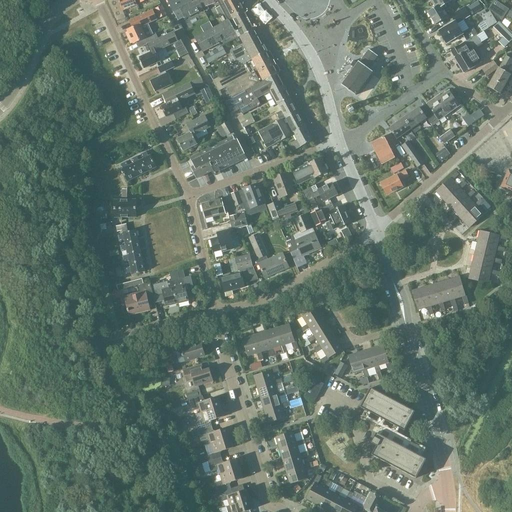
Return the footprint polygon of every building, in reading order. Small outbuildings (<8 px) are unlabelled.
[(118,0),(122,10),(137,5),(135,0),(139,0),(140,3),(149,0),(148,0),(118,0)] [(180,9),(197,0),(167,0),(168,1),(173,12),(180,9)] [(225,3),(232,18),(244,12),(238,0),(197,0),(180,9),(185,19),(203,10),(203,9),(215,4),(218,2),(220,6),(225,3)] [(448,18),(442,8),(452,1),(450,0),(431,0),(436,7),(427,13),(435,26),(448,18)] [(468,6),(464,8),(468,15),(472,12),(473,14),(482,10),(477,2),(469,7),(468,6)] [(498,2),(492,13),(501,21),(509,10),(498,2)] [(162,6),(154,9),(158,19),(166,15),(162,6)] [(463,34),(457,24),(469,16),(468,15),(464,8),(451,16),(454,22),(438,31),(446,45),(463,34)] [(128,32),(125,33),(130,44),(133,43),(133,44),(137,42),(146,38),(141,27),(157,20),(153,10),(152,11),(136,18),(129,21),(133,28),(127,31),(128,32)] [(484,11),(479,15),(484,23),(493,18),(490,12),(486,14),(484,11)] [(221,47),(240,37),(254,29),(244,12),(232,18),(194,38),(202,53),(220,44),(221,47)] [(511,34),(499,22),(494,28),(503,37),(498,42),(504,48),(511,39),(511,34)] [(238,67),(248,62),(266,53),(254,29),(240,37),(243,44),(240,46),(230,51),(238,67)] [(146,38),(137,42),(139,48),(147,44),(151,52),(140,57),(145,69),(161,61),(156,51),(174,44),(178,42),(174,32),(159,39),(156,33),(146,38)] [(476,36),(450,51),(464,74),(474,67),(480,63),(481,60),(475,49),(482,45),(476,36)] [(180,41),(178,42),(174,44),(179,56),(187,53),(180,41)] [(221,47),(204,56),(208,64),(226,54),(221,47)] [(369,50),(363,58),(360,63),(358,62),(341,85),(355,96),(372,72),(368,69),(378,56),(369,50)] [(248,62),(238,67),(213,81),(219,92),(226,88),(231,98),(277,74),(266,53),(248,62)] [(499,94),(510,75),(506,72),(510,65),(511,66),(511,65),(511,59),(506,56),(488,88),(489,88),(488,91),(489,93),(494,96),(496,96),(498,93),(499,94)] [(172,85),(165,72),(175,67),(172,62),(158,68),(162,76),(150,81),(155,92),(172,85)] [(493,62),(482,70),(487,77),(498,69),(493,62)] [(277,74),(231,98),(225,102),(231,114),(240,110),(242,114),(261,105),(257,98),(267,93),(270,99),(271,98),(272,99),(275,97),(278,104),(290,97),(277,74)] [(201,78),(181,87),(162,96),(166,104),(162,106),(167,117),(173,114),(176,120),(188,114),(186,108),(183,110),(179,102),(196,94),(193,89),(203,84),(201,78)] [(430,111),(436,120),(437,121),(459,106),(449,91),(441,97),(439,94),(425,104),(427,106),(427,107),(427,108),(430,112),(430,111)] [(297,111),(290,97),(278,104),(285,118),(297,111)] [(404,118),(411,129),(414,133),(419,129),(420,127),(418,124),(426,119),(430,124),(436,120),(430,111),(430,112),(427,108),(422,111),(419,107),(404,118)] [(258,132),(267,148),(291,136),(291,135),(293,133),(301,147),(313,141),(297,111),(285,118),(258,132)] [(190,133),(176,140),(182,152),(197,145),(194,138),(196,137),(197,140),(207,135),(205,131),(210,128),(204,116),(186,125),(189,130),(190,133)] [(252,117),(240,123),(243,128),(255,122),(252,117)] [(396,139),(411,129),(404,118),(389,128),(396,139)] [(227,135),(232,132),(228,122),(222,125),(227,135)] [(247,129),(242,132),(246,138),(251,136),(247,129)] [(451,130),(440,138),(444,144),(455,136),(451,130)] [(194,167),(191,168),(197,179),(213,171),(214,173),(234,163),(234,162),(246,156),(235,135),(189,159),(194,167)] [(372,143),(376,150),(383,164),(395,159),(384,137),(372,143)] [(407,141),(401,145),(406,153),(417,168),(423,164),(412,149),(407,141)] [(444,150),(435,156),(440,162),(449,156),(444,150)] [(141,154),(143,159),(140,160),(146,172),(156,167),(150,156),(148,157),(146,152),(141,154)] [(134,164),(131,165),(137,177),(146,172),(140,160),(139,161),(137,157),(131,159),(134,164)] [(322,158),(308,165),(292,172),(298,185),(314,178),(315,178),(328,172),(322,158)] [(127,182),(137,177),(131,165),(128,166),(126,162),(121,164),(123,169),(121,170),(127,182)] [(396,167),(390,170),(392,175),(399,172),(396,167)] [(402,186),(399,181),(408,176),(405,171),(381,184),(386,195),(402,186)] [(436,192),(444,201),(460,187),(458,186),(453,180),(459,174),(457,171),(450,177),(451,178),(436,192)] [(511,191),(511,172),(508,171),(501,187),(511,191)] [(287,173),(273,178),(281,198),(294,193),(287,173)] [(458,186),(460,187),(444,201),(452,210),(468,196),(466,195),(461,189),(467,183),(464,180),(458,186)] [(238,192),(242,202),(248,200),(251,209),(265,204),(258,184),(244,189),(244,190),(238,192)] [(312,187),(302,192),(306,203),(321,196),(323,202),(337,196),(333,184),(314,193),(312,187)] [(127,189),(123,189),(123,200),(114,200),(115,218),(136,218),(136,200),(127,200),(127,195),(127,189)] [(473,189),(466,195),(468,196),(452,210),(461,219),(476,205),(475,204),(469,198),(475,192),(473,189)] [(238,192),(231,195),(235,207),(242,205),(238,192)] [(221,199),(201,205),(205,219),(225,214),(223,204),(226,203),(225,200),(221,200),(221,199)] [(479,206),(484,202),(481,199),(478,201),(475,204),(476,205),(461,219),(469,228),(484,215),(477,208),(479,206)] [(314,200),(307,204),(311,212),(318,209),(314,200)] [(279,202),(273,204),(278,219),(283,217),(284,220),(287,219),(291,218),(290,215),(297,213),(294,205),(286,208),(285,205),(281,207),(279,202)] [(484,202),(479,206),(485,213),(490,208),(484,202)] [(268,206),(267,206),(272,221),(273,221),(278,219),(273,204),(268,206)] [(332,205),(311,214),(316,227),(326,223),(325,221),(329,219),(333,230),(351,223),(344,206),(334,210),(332,205)] [(250,225),(247,212),(229,217),(232,230),(250,225)] [(311,229),(306,216),(304,212),(291,217),(291,218),(287,219),(289,222),(294,220),(296,226),(297,226),(300,233),(304,232),(306,237),(296,241),(294,236),(285,240),(290,253),(299,249),(301,256),(320,248),(314,234),(312,229),(311,229)] [(128,232),(126,225),(121,226),(121,225),(116,227),(117,232),(123,231),(124,235),(119,236),(120,241),(125,240),(125,244),(138,241),(136,230),(128,232)] [(217,238),(210,240),(214,254),(215,257),(222,255),(221,252),(235,249),(239,247),(237,238),(235,231),(230,232),(230,230),(219,233),(221,237),(217,238)] [(507,240),(508,237),(508,236),(499,234),(499,236),(480,231),(477,243),(496,248),(497,246),(499,238),(507,240)] [(265,256),(266,255),(258,234),(249,238),(258,259),(251,260),(253,267),(258,264),(264,278),(288,268),(282,254),(267,260),(265,256)] [(336,240),(328,243),(333,249),(338,245),(336,240)] [(140,251),(138,241),(125,244),(126,245),(121,246),(122,251),(127,250),(128,254),(140,251)] [(505,248),(497,246),(496,248),(477,243),(474,255),(493,260),(494,258),(496,250),(504,252),(505,248)] [(129,261),(130,264),(143,261),(140,251),(128,254),(128,255),(123,257),(124,262),(129,261)] [(253,267),(251,260),(250,255),(234,259),(237,271),(253,267)] [(493,260),(474,255),(471,267),(490,272),(491,270),(493,262),(501,264),(502,260),(494,258),(493,260)] [(143,261),(130,264),(131,267),(126,268),(127,274),(132,272),(132,275),(145,272),(143,261)] [(491,270),(490,272),(471,267),(469,279),(487,284),(490,274),(498,276),(499,272),(491,270)] [(238,274),(220,278),(224,292),(248,286),(247,281),(243,282),(241,273),(238,274)] [(191,277),(172,281),(177,304),(189,301),(186,290),(193,288),(191,277)] [(453,300),(455,300),(463,297),(465,305),(469,304),(466,296),(465,296),(459,278),(447,281),(453,300)] [(116,286),(118,291),(143,284),(142,279),(116,286)] [(166,307),(177,304),(172,281),(153,285),(156,297),(163,295),(166,307)] [(458,308),(455,300),(453,300),(447,281),(436,285),(441,304),(443,303),(451,301),(454,309),(458,308)] [(125,297),(121,298),(123,306),(126,305),(127,309),(127,311),(128,311),(129,316),(137,314),(137,310),(148,308),(149,311),(150,311),(146,297),(152,296),(153,298),(150,283),(138,286),(139,286),(140,293),(125,296),(124,296),(125,297)] [(436,285),(424,288),(430,307),(431,307),(439,304),(441,313),(446,311),(443,303),(441,304),(436,285)] [(431,307),(430,307),(424,288),(412,292),(418,311),(427,308),(430,316),(433,315),(431,307)] [(113,292),(111,293),(113,300),(115,299),(121,298),(125,297),(124,296),(123,290),(113,292)] [(303,333),(309,329),(309,328),(324,318),(318,307),(302,317),(307,325),(301,329),(303,333)] [(316,340),(315,338),(331,328),(324,318),(309,328),(309,329),(314,336),(307,340),(308,340),(309,342),(310,344),(316,340)] [(289,325),(277,329),(283,346),(284,346),(292,343),(294,350),(298,349),(296,341),(294,342),(289,325)] [(337,339),(331,328),(315,338),(316,340),(320,346),(314,350),(316,354),(322,350),(321,349),(337,339)] [(284,346),(283,346),(277,329),(266,332),(271,350),(273,349),(280,347),(282,354),(286,353),(284,346)] [(275,356),(273,349),(271,350),(266,332),(254,336),(259,353),(261,353),(268,351),(270,358),(275,356)] [(257,354),(257,355),(259,361),(263,360),(261,353),(259,353),(254,336),(242,339),(247,357),(257,354)] [(322,364),(329,360),(328,359),(344,350),(337,339),(321,349),(322,350),(326,357),(320,360),(322,364)] [(179,343),(175,351),(178,364),(185,362),(205,356),(201,343),(192,346),(190,340),(179,343)] [(384,346),(372,349),(377,367),(378,366),(386,364),(388,371),(392,370),(390,362),(389,363),(384,346)] [(372,349),(360,353),(365,370),(367,370),(369,376),(377,374),(379,373),(380,373),(378,366),(377,367),(372,349)] [(360,353),(348,357),(353,374),(362,371),(364,378),(367,377),(369,376),(367,370),(365,370),(360,353)] [(340,363),(334,373),(341,377),(347,367),(340,363)] [(195,387),(213,382),(212,381),(214,380),(214,379),(213,375),(211,374),(210,374),(209,370),(203,371),(201,366),(183,371),(187,382),(193,380),(195,387)] [(253,377),(257,388),(274,383),(274,381),(272,374),(279,372),(278,368),(270,370),(270,371),(253,377)] [(274,383),(257,388),(261,400),(278,395),(278,393),(275,386),(282,384),(282,383),(282,381),(281,379),(274,381),(274,383)] [(319,392),(323,385),(323,384),(313,379),(309,387),(319,392)] [(297,387),(285,391),(285,393),(286,395),(298,391),(297,387)] [(315,400),(319,392),(309,387),(304,395),(315,400)] [(360,408),(404,431),(414,412),(370,388),(360,408)] [(261,400),(264,412),(282,406),(281,405),(279,397),(286,395),(285,393),(285,391),(278,393),(278,395),(261,400)] [(192,411),(200,408),(201,413),(220,407),(217,397),(204,402),(202,396),(188,400),(192,411)] [(281,405),(282,406),(264,412),(268,424),(285,418),(282,409),(290,407),(289,404),(288,402),(281,405)] [(223,417),(220,407),(201,413),(203,419),(195,423),(197,428),(198,431),(211,427),(210,421),(223,417)] [(209,439),(210,444),(230,438),(227,428),(213,433),(211,427),(198,431),(192,433),(191,433),(192,438),(199,436),(201,441),(209,439)] [(292,431),(292,432),(275,438),(279,449),(296,444),(296,442),(294,435),(302,433),(300,428),(292,431)] [(425,459),(376,433),(371,443),(376,446),(371,455),(415,478),(425,459)] [(206,456),(207,462),(221,458),(219,452),(233,448),(230,438),(210,444),(213,454),(206,456)] [(279,449),(282,461),(300,456),(299,454),(297,447),(305,444),(305,443),(304,442),(304,440),(296,442),(296,444),(279,449)] [(282,461),(286,473),(303,467),(303,466),(301,458),(309,456),(308,452),(299,454),(300,456),(282,461)] [(223,463),(221,458),(207,462),(211,473),(218,470),(220,475),(239,469),(236,459),(223,463)] [(318,466),(317,462),(303,466),(303,467),(286,473),(290,485),(307,479),(304,470),(318,466)] [(215,488),(217,493),(230,489),(229,483),(242,479),(239,469),(220,475),(222,481),(216,483),(217,487),(215,488)] [(313,483),(314,484),(306,499),(317,505),(326,489),(324,488),(317,485),(321,477),(317,475),(313,483)] [(317,505),(328,511),(336,495),(335,494),(328,490),(332,483),(328,481),(324,488),(326,489),(317,505)] [(328,511),(329,511),(340,511),(347,500),(345,499),(339,496),(343,488),(339,486),(335,494),(336,495),(328,511)] [(228,500),(229,506),(249,500),(246,490),(232,495),(230,489),(217,493),(219,499),(221,499),(222,502),(228,500)] [(349,492),(346,499),(345,499),(347,500),(340,511),(355,511),(358,506),(350,502),(354,494),(349,492)] [(381,511),(376,509),(382,499),(372,494),(364,509),(370,511),(381,511)] [(245,511),(252,510),(249,500),(229,506),(231,511),(229,511),(245,511)]
